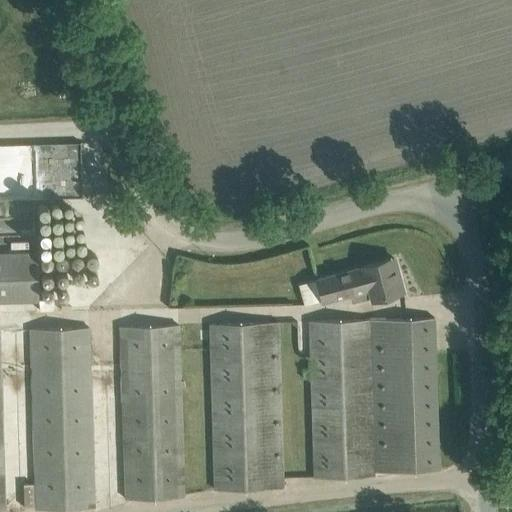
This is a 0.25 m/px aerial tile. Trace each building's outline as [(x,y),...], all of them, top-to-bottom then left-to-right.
[(0,301),(39,300),(37,252),(0,252),(0,301)] [(393,272),(389,259),(363,266),(363,267),(345,272),(345,271),(316,279),(322,302),(351,294),(353,301),(371,296),(372,299),(402,290),(397,270),(393,272)] [(314,477),(374,476),(374,471),(390,471),(439,470),(434,317),(369,319),(310,320),(314,477)] [(215,489),(283,487),(278,321),(210,323),(215,489)] [(126,498),(183,497),(178,324),(121,326),(126,498)] [(36,509),(94,507),(89,327),(31,328),(36,509)]
